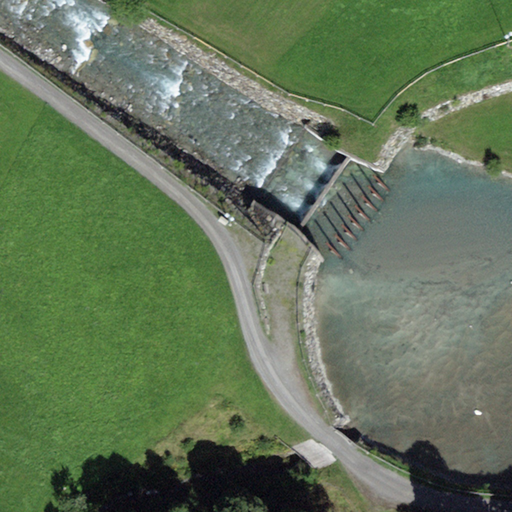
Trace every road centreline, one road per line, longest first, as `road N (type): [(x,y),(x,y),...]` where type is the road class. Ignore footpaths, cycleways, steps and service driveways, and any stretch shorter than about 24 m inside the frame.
road 1 (track): [(291,401),(258,356),(226,250),(195,209),(0,64)]
road 2 (track): [(291,401),(343,454),(391,481),(502,511)]
road 3 (track): [(291,401),(276,291),(286,248)]
